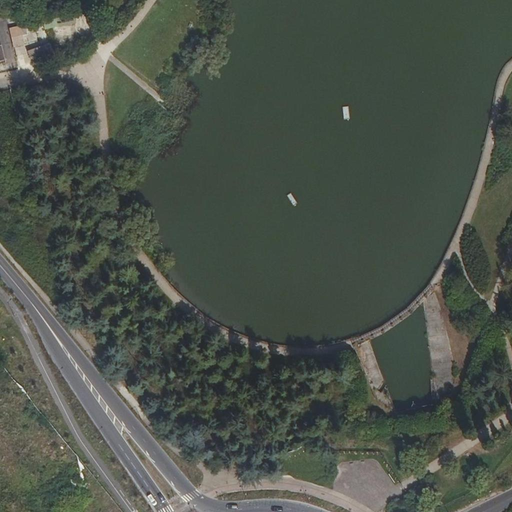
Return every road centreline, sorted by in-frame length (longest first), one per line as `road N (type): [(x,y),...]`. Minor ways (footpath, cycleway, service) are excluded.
road 1 (secondary): [(216,511),(192,496),(87,364),(57,339)]
road 2 (secondary): [(57,339),(165,511)]
